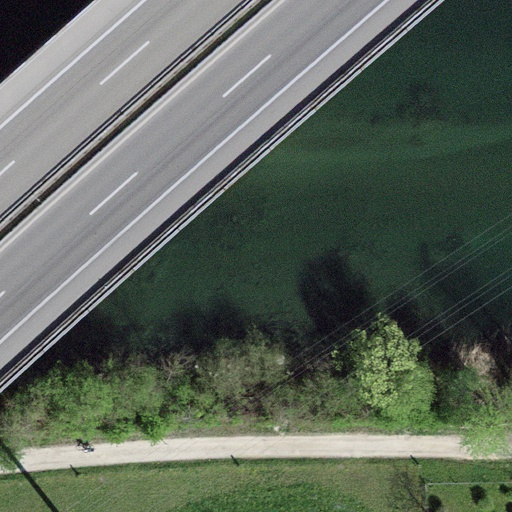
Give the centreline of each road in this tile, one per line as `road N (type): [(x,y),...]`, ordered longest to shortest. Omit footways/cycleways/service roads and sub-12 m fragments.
road 1 (track): [(511,448),(227,446),(0,461)]
road 2 (motorway): [(0,295),(333,0)]
road 3 (motorway): [(195,0),(0,173)]
